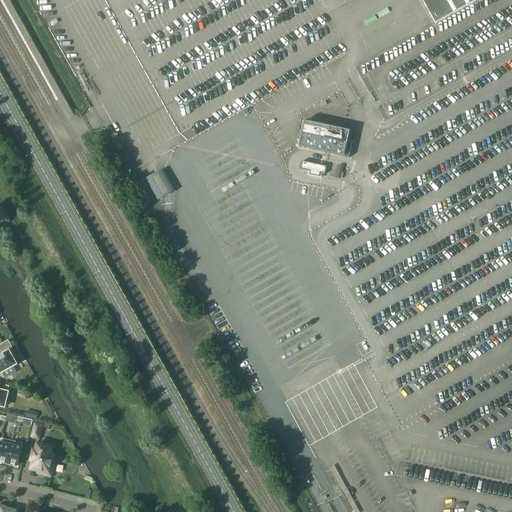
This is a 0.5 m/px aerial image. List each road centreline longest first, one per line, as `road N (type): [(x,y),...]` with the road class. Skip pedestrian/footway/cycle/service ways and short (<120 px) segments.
road 1 (tertiary): [(0,93),(232,511)]
road 2 (unknown): [(304,397),(327,384),(336,388),(401,511)]
